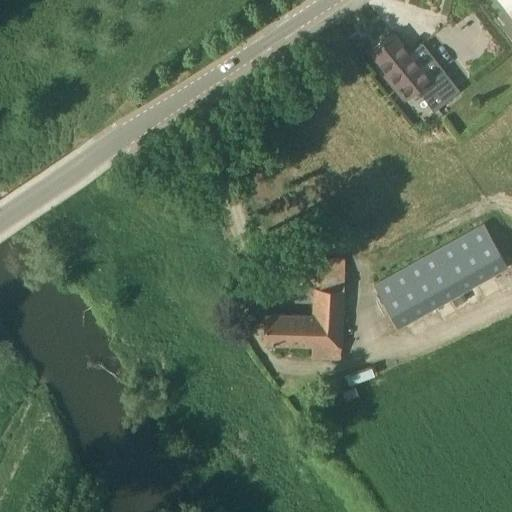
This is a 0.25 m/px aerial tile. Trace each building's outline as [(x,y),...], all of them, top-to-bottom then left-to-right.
[(511,0),(481,0),(511,36),(511,0)] [(459,88),(441,66),(431,74),(411,50),(408,53),(392,33),(370,51),(387,71),(384,73),(405,99),(418,89),(435,109),(459,88)] [(484,223),(373,284),(397,327),(507,266),(484,223)] [(319,285),(319,288),(343,288),(344,258),(320,258),(319,285)] [(345,288),(343,288),(319,288),(314,287),(313,316),(265,313),(263,343),(311,345),(311,358),(340,359),(340,345),(342,346),(345,288)]
